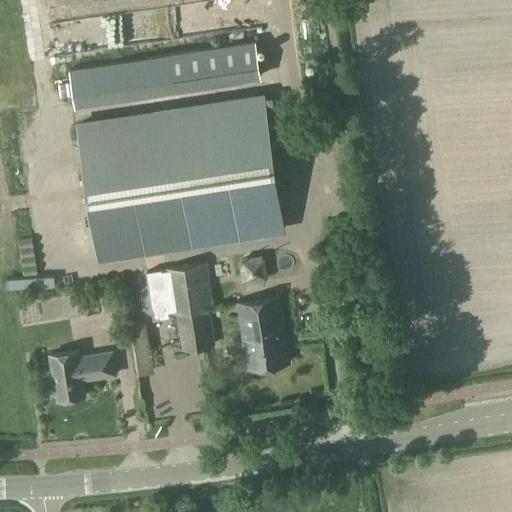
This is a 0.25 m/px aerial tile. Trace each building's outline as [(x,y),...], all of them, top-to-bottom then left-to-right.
[(264,79),(257,41),(71,70),(77,111),(264,79)] [(266,92),(78,124),(99,263),(289,234),(266,92)] [(236,255),(235,280),(260,281),(261,255),(236,255)] [(162,270),(149,273),(156,320),(171,319),(171,313),(175,312),(181,349),(216,343),(210,307),(214,306),(207,265),(165,272),(162,270)] [(290,362),(279,296),(237,303),(248,369),(290,362)] [(82,357),(81,349),(50,354),(54,380),(52,381),(54,393),(55,393),(57,402),(89,397),(86,378),(90,377),(90,382),(119,377),(115,351),(82,357)]
